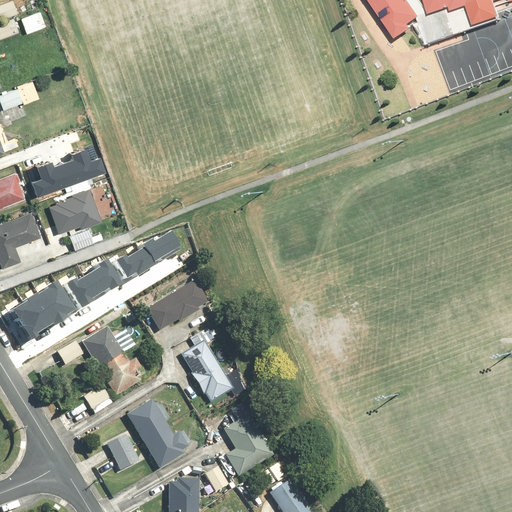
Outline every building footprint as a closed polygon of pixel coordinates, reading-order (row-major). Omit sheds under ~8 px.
[(8,0),(0,3),(0,18),(14,13),(8,0)] [(418,16),(406,0),(367,0),(394,37),(399,33),(408,27),(406,24),(416,17),(418,16)] [(511,0),(422,0),(427,14),(448,7),(449,11),(465,5),(472,25),(496,17),(498,16),(493,1),(495,0),(508,0),(509,2),(511,1),(511,0)] [(37,12),(17,18),(22,34),(42,28),(37,12)] [(0,37),(15,32),(10,18),(0,21),(0,37)] [(13,89),(0,93),(0,108),(18,102),(13,89)] [(67,181),(102,169),(96,154),(87,157),(83,145),(69,150),(71,155),(59,159),(67,181)] [(17,167),(41,159),(36,147),(13,155),(17,167)] [(29,178),(35,194),(68,182),(67,181),(59,159),(51,163),(49,157),(33,163),(38,175),(29,178)] [(0,206),(20,199),(10,172),(0,175),(0,206)] [(97,221),(85,187),(60,196),(61,200),(43,206),(53,235),(76,227),(76,228),(97,221)] [(28,212),(0,222),(0,268),(17,262),(12,246),(37,237),(28,212)] [(93,244),(87,228),(64,237),(70,252),(93,244)] [(118,260),(128,277),(137,271),(139,275),(182,248),(171,229),(155,239),(154,237),(144,243),(146,246),(128,258),(126,255),(118,260)] [(76,275),(62,284),(77,309),(90,301),(89,298),(104,288),(105,291),(117,283),(101,258),(92,264),(94,267),(78,277),(76,275)] [(52,281),(5,310),(24,340),(71,311),(52,281)] [(194,308),(204,302),(192,281),(140,311),(152,333),(174,320),(175,323),(196,311),(194,308)] [(130,294),(123,282),(102,295),(101,293),(92,299),(96,306),(105,301),(109,307),(130,294)] [(119,354),(131,348),(120,329),(109,335),(103,324),(76,339),(109,399),(143,381),(130,357),(123,361),(119,354)] [(185,374),(199,395),(191,401),(197,410),(243,381),(232,365),(217,375),(200,350),(213,342),(203,327),(185,339),(191,347),(177,356),(188,372),(185,374)] [(61,366),(80,355),(71,341),(52,352),(61,366)] [(107,399),(98,385),(77,398),(86,413),(107,399)] [(169,435),(145,399),(119,416),(155,470),(186,450),(174,432),(169,435)] [(235,477),(270,451),(252,426),(227,444),(230,448),(220,456),(235,477)] [(135,461),(122,434),(101,444),(114,471),(135,461)] [(192,511),(194,478),(173,477),(173,483),(164,482),(162,511),(192,511)] [(310,511),(286,478),(263,494),(276,511),(310,511)]
